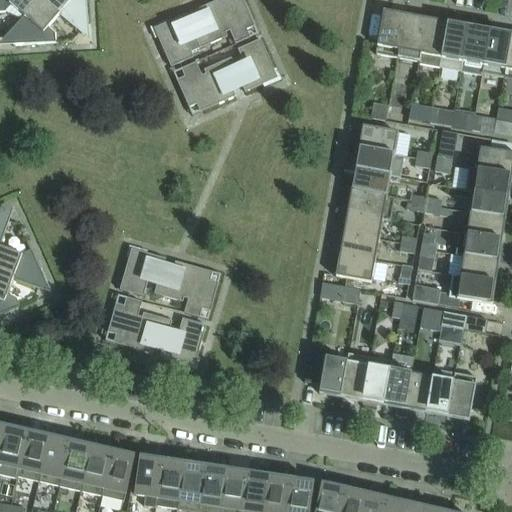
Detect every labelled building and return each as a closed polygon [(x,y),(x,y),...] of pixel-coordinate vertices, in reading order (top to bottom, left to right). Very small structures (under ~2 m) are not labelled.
[(11,7),(23,18),(24,18),(39,0),(0,0),(0,13),(4,14),(10,8),(11,7)] [(48,29),(59,16),(40,0),(39,0),(24,18),(23,18),(5,39),(6,40),(15,47),(55,44),(55,42),(54,35),(48,30),(49,30),(48,29)] [(40,0),(59,16),(80,35),(81,34),(80,33),(87,25),(85,0),(40,0)] [(195,40),(200,50),(227,38),(225,34),(229,32),(235,46),(250,39),(250,38),(249,38),(246,31),(253,28),(252,26),(253,25),(243,3),(242,3),(241,1),(234,4),(232,0),(221,0),(195,12),(198,18),(189,22),(186,16),(153,30),(170,69),(193,59),(186,44),(195,40)] [(397,60),(405,17),(383,13),(375,56),(397,60)] [(418,64),(426,21),(405,17),(397,60),(418,64)] [(439,70),(447,25),(426,21),(418,64),(418,66),(439,70)] [(462,64),(468,29),(447,25),(439,70),(459,73),(461,64),(462,64)] [(482,76),(490,32),(468,29),(462,64),(483,68),(481,76),(482,76)] [(503,80),(511,36),(490,32),(482,76),(503,80)] [(511,36),(503,80),(511,81),(511,36)] [(241,88),(244,94),(277,80),(260,41),(237,51),(244,66),(235,70),(230,60),(203,72),(205,76),(201,78),(195,64),(180,71),(180,72),(181,72),(184,78),(177,82),(178,84),(177,85),(187,107),(188,106),(189,109),(196,106),(199,113),(202,112),(235,98),(232,92),(241,88)] [(378,121),(380,107),(373,106),(370,120),(378,121)] [(388,108),(380,107),(378,121),(385,123),(388,108)] [(429,125),(432,110),(424,109),(421,123),(429,125)] [(437,126),(439,112),(432,110),(429,125),(437,126)] [(471,132),(474,118),(466,117),(464,131),(471,132)] [(482,119),(474,118),(471,132),(479,134),(482,119)] [(493,136),(511,139),(511,125),(495,122),(493,136)] [(362,128),(358,150),(394,157),(398,135),(362,128)] [(511,174),(511,155),(507,155),(471,149),(468,171),(511,178),(511,174)] [(402,158),(394,157),(358,150),(354,172),(390,178),(398,180),(402,158)] [(416,161),(430,163),(431,156),(417,153),(416,161)] [(435,166),(450,169),(451,161),(437,158),(435,166)] [(414,168),(429,171),(430,163),(416,161),(414,168)] [(434,174),(448,176),(450,169),(435,166),(434,174)] [(508,199),(511,179),(511,178),(468,171),(465,192),(508,199)] [(386,199),(390,178),(354,172),(351,193),(394,201),(394,200),(386,199)] [(505,221),(508,200),(508,199),(465,192),(465,193),(473,194),(469,215),(505,221)] [(390,222),(394,201),(351,193),(347,214),(390,222)] [(425,207),(427,200),(412,197),(411,205),(425,207)] [(441,202),(427,200),(425,207),(440,210),(441,202)] [(410,212),(424,215),(425,207),(411,205),(410,212)] [(425,207),(424,215),(438,218),(440,210),(425,207)] [(390,223),(390,222),(347,214),(343,235),(378,242),(382,221),(390,223)] [(502,242),(505,221),(469,215),(466,236),(458,234),(458,235),(502,242)] [(0,244),(9,222),(8,221),(7,222),(0,219),(0,244)] [(375,263),(378,242),(343,235),(339,257),(375,263)] [(498,263),(501,243),(502,242),(458,235),(455,256),(498,263)] [(402,238),(400,246),(415,249),(416,241),(402,238)] [(420,251),(435,254),(436,246),(422,244),(420,251)] [(399,253),(413,256),(415,249),(400,246),(399,253)] [(20,256),(0,248),(0,275),(13,280),(12,281),(39,291),(39,290),(43,279),(31,252),(21,256),(20,256)] [(217,287),(216,287),(217,284),(209,282),(212,275),(209,274),(209,273),(174,263),(173,270),(163,267),(165,261),(131,251),(119,291),(143,298),(147,283),(157,285),(154,296),(182,304),(183,300),(187,301),(184,315),(200,319),(200,318),(199,318),(201,311),(209,313),(210,310),(217,287)] [(433,261),(435,254),(420,251),(419,259),(433,261)] [(495,285),(498,264),(498,263),(455,256),(455,257),(463,258),(460,278),(452,277),(451,278),(495,285)] [(371,285),(375,263),(339,257),(335,279),(346,281),(361,283),(371,285)] [(6,296),(12,281),(13,280),(0,275),(0,316),(19,308),(18,306),(17,306),(15,300),(7,297),(8,297),(6,296)] [(492,307),(495,285),(451,278),(448,300),(492,307)] [(360,292),(361,283),(346,281),(345,290),(352,291),(360,292)] [(437,306),(440,291),(414,287),(411,302),(437,306)] [(349,305),(352,291),(345,290),(342,304),(349,305)] [(357,307),(360,292),(352,291),(349,305),(357,307)] [(206,327),(182,320),(177,336),(168,333),(171,323),(143,315),(141,319),(137,318),(141,304),(125,299),(125,301),(126,301),(124,308),(116,305),(115,308),(108,331),(107,334),(115,336),(113,344),(116,345),(150,355),(152,348),(162,351),(160,358),(194,368),(206,327)] [(391,319),(398,321),(399,318),(401,306),(394,305),(391,319)] [(415,321),(417,309),(409,308),(401,306),(399,318),(415,321)] [(441,329),(443,314),(436,313),(433,327),(441,329)] [(443,314),(441,329),(463,333),(465,318),(443,314)] [(463,333),(485,337),(487,323),(465,318),(463,333)] [(340,400),(348,356),(347,356),(346,364),(326,360),(328,350),(311,347),(304,384),(306,385),(306,381),(320,383),(318,395),(339,399),(340,400)] [(361,403),(369,360),(348,356),(340,400),(361,403)] [(383,407),(391,364),(369,360),(361,403),(383,407)] [(404,411),(410,376),(390,372),(391,364),(383,407),(404,411)] [(446,419),(454,376),(433,372),(432,380),(425,415),(446,419)] [(425,415),(432,380),(410,376),(404,411),(425,415)] [(476,380),(454,376),(446,419),(468,423),(476,380)] [(17,479),(27,434),(6,429),(0,456),(0,476),(17,481),(17,479)] [(38,484),(48,439),(27,434),(17,479),(38,484)] [(59,489),(69,444),(48,439),(38,484),(59,489)] [(80,493),(90,449),(69,444),(59,489),(80,493)] [(101,498),(111,454),(90,449),(80,493),(101,498)] [(123,503),(133,460),(134,460),(134,459),(111,454),(101,498),(123,503)] [(162,463),(139,459),(139,460),(140,461),(134,497),(145,499),(144,508),(155,510),(155,508),(162,463)] [(177,511),(184,466),(162,463),(155,508),(177,511)] [(181,511),(198,511),(205,469),(184,466),(177,511),(181,511)] [(220,511),(226,472),(205,469),(198,511),(220,511)] [(242,511),(248,475),(226,472),(220,511),(242,511)] [(263,511),(269,479),(248,475),(242,511),(263,511)] [(285,511),(290,482),(269,479),(263,511),(285,511)] [(313,487),(313,485),(290,482),(285,511),(308,511),(312,486),(313,487)] [(338,511),(344,492),(321,486),(321,488),(322,488),(315,511),(338,511)] [(361,511),(365,497),(344,492),(338,511),(361,511)] [(383,511),(386,501),(365,497),(361,511),(383,511)] [(405,511),(407,506),(386,501),(383,511),(405,511)]
